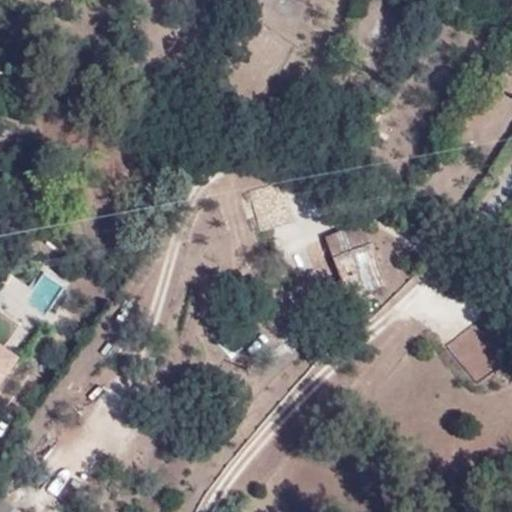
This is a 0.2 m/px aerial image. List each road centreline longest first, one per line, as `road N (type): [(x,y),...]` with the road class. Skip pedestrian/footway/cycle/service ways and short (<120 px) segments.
road 1 (residential): [(457,247),(386,224),(308,182),(225,166),(184,207),(131,370),(46,478)]
road 2 (residential): [(457,247),(312,379),(208,511)]
